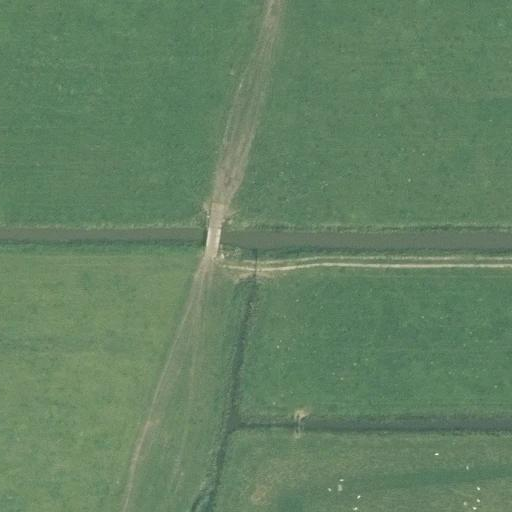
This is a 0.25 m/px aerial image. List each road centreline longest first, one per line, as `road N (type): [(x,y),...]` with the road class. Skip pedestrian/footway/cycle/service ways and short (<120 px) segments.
road 1 (track): [(511,266),(214,267)]
road 2 (track): [(224,0),(214,267)]
road 3 (track): [(146,511),(210,324),(214,267)]
